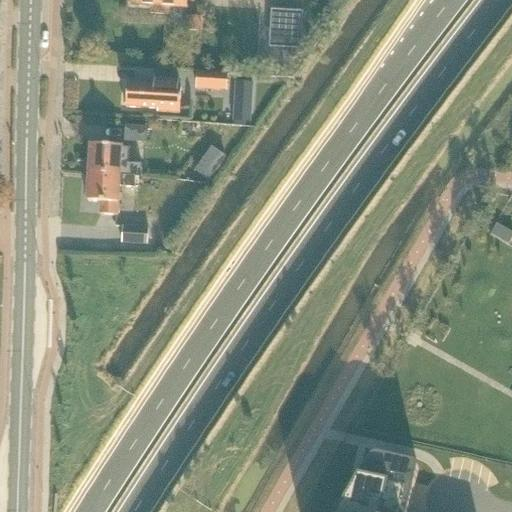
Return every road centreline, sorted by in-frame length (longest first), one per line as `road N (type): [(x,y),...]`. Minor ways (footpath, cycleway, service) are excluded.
road 1 (trunk): [(134,511),(500,0)]
road 2 (trunk): [(454,0),(89,511)]
road 3 (tertiary): [(17,511),(25,234)]
road 4 (tertiary): [(25,234),(30,0)]
